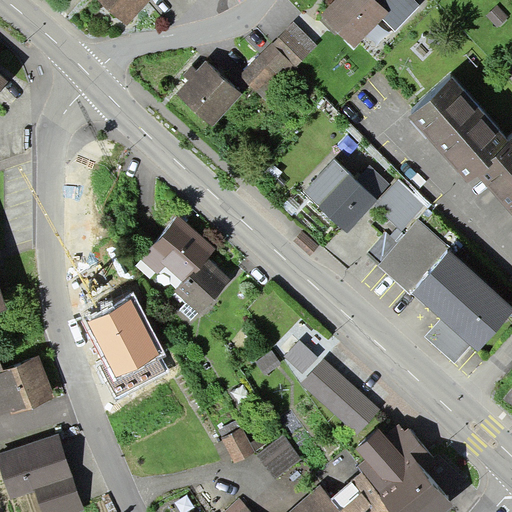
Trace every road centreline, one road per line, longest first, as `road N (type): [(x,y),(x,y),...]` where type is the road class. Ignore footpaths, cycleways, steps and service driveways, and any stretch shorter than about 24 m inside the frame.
road 1 (tertiary): [(90,75),(456,414)]
road 2 (residential): [(90,75),(46,176),(56,295),(93,414),(140,511)]
road 3 (residential): [(252,0),(210,30),(120,50),(90,75)]
